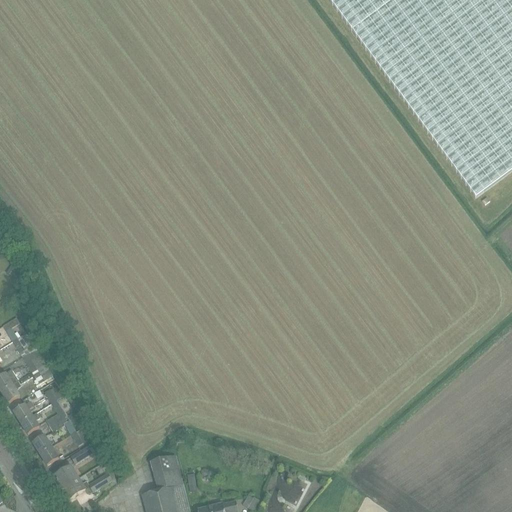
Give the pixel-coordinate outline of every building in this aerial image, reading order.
[(511,0),(328,0),(476,200),(511,173),(511,0)] [(20,325),(16,319),(3,327),(13,343),(18,340),(12,330),(20,325)] [(22,346),(18,340),(13,343),(23,359),(36,350),(33,346),(31,347),(27,342),(22,346)] [(46,366),(36,350),(23,359),(33,374),(46,366)] [(46,366),(33,374),(39,385),(53,377),(46,366)] [(12,372),(0,379),(0,392),(1,394),(18,384),(19,383),(12,372)] [(21,389),(18,384),(1,394),(8,405),(20,398),(16,392),(21,389)] [(50,391),(45,394),(52,406),(57,403),(57,402),(62,399),(56,388),(50,391)] [(58,416),(61,422),(65,420),(65,419),(67,418),(75,413),(72,408),(68,411),(68,410),(64,413),(57,403),(52,406),(58,416)] [(13,414),(21,425),(32,418),(28,412),(34,409),(30,404),(25,407),(13,414)] [(37,415),(32,418),(21,425),(28,436),(39,429),(35,423),(40,421),(37,415)] [(46,424),(49,430),(61,422),(58,416),(46,424)] [(66,428),(71,437),(76,433),(69,422),(67,423),(65,420),(61,422),(65,428),(66,428)] [(61,422),(49,430),(53,435),(65,428),(61,422)] [(85,430),(80,433),(86,444),(91,441),(85,430)] [(83,444),(76,433),(71,437),(78,448),(83,444)] [(33,445),(40,456),(51,449),(44,438),(33,445)] [(71,460),(75,467),(94,455),(90,448),(71,460)] [(51,449),(40,456),(47,467),(58,460),(51,449)] [(189,511),(176,457),(151,464),(158,493),(152,495),(142,497),(145,511),(189,511)] [(71,468),(62,473),(54,479),(62,491),(79,481),(71,468)] [(108,476),(89,487),(90,489),(93,494),(112,483),(108,476)] [(82,486),(79,481),(62,491),(69,502),(85,492),(87,495),(90,496),(93,494),(90,489),(89,487),(87,483),(82,486)]
